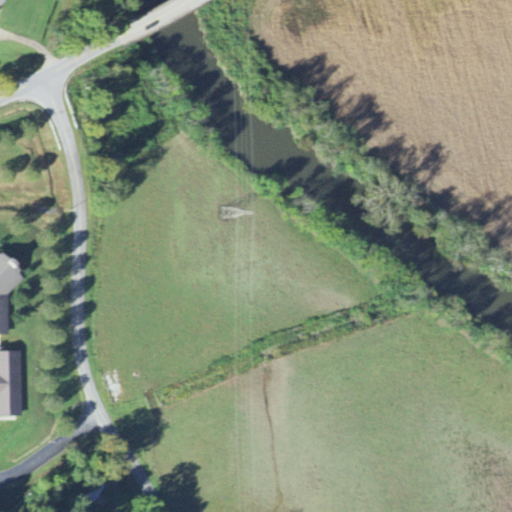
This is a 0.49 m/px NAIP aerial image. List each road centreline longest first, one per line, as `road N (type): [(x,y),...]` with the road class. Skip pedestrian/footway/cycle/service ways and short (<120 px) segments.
road 1 (residential): [(160,511),(88,383),(77,323),(77,174),(45,80)]
road 2 (tertiary): [(116,39),(0,97)]
